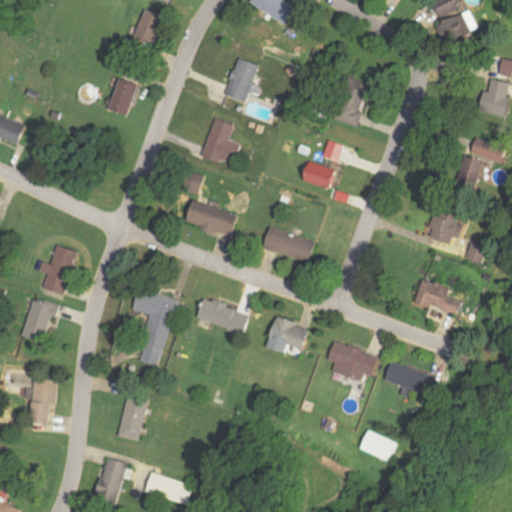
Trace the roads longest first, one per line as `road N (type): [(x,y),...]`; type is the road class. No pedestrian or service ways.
road 1 (residential): [(220,0),(190,54),(112,266),(59,511)]
road 2 (residential): [(451,349),(125,226),(0,168)]
road 3 (residential): [(338,306),(420,90),(413,56),(342,0)]
